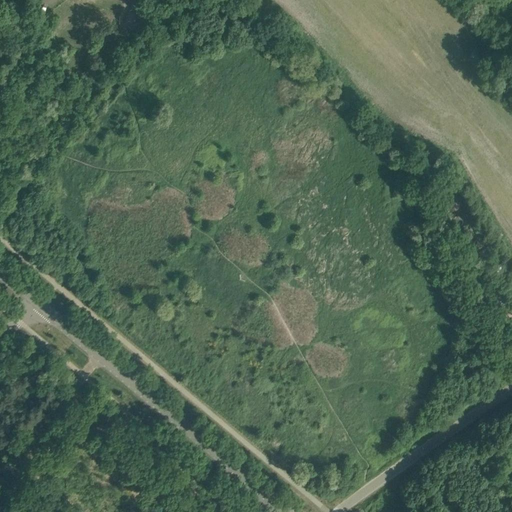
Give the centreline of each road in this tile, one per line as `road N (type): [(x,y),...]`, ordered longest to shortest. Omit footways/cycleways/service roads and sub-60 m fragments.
road 1 (tertiary): [(285,511),(46,306)]
road 2 (unclassified): [(335,511),(511,386)]
